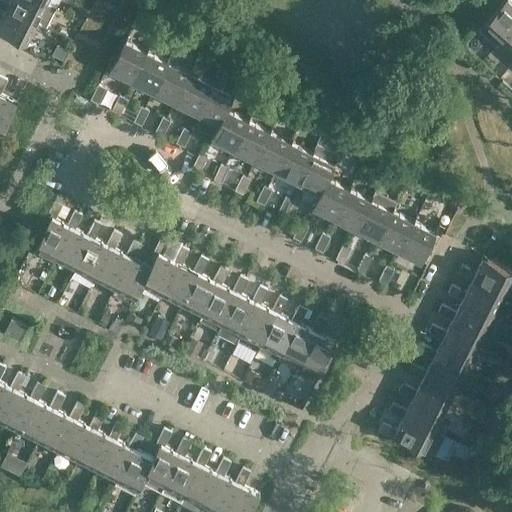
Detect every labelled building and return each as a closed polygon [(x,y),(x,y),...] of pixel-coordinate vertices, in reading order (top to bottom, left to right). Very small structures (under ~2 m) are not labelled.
[(56,6),(47,2),(43,0),(10,0),(10,2),(5,0),(0,0),(0,7),(5,10),(7,7),(37,22),(46,26),(56,6)] [(511,27),(511,2),(509,0),(503,0),(479,28),(496,43),(502,37),(503,38),(511,27)] [(84,19),(89,9),(81,5),(76,15),(84,19)] [(7,7),(5,10),(0,21),(0,28),(27,42),(37,22),(7,7)] [(177,42),(181,33),(159,22),(155,31),(177,42)] [(511,27),(503,38),(511,46),(511,27)] [(48,38),(66,47),(69,40),(51,31),(48,38)] [(109,70),(131,81),(147,51),(124,40),(109,70)] [(63,60),(69,49),(57,43),(52,54),(63,60)] [(168,62),(147,51),(131,81),(153,92),(168,62)] [(485,56),(480,51),(476,56),(481,61),(485,56)] [(189,73),(168,62),(153,92),(174,102),(189,73)] [(211,83),(189,73),(174,102),(196,113),(211,83)] [(0,74),(0,130),(2,131),(17,102),(0,93),(8,78),(0,74)] [(106,87),(98,82),(90,98),(98,103),(106,87)] [(233,94),(211,83),(196,113),(218,124),(226,109),(233,94)] [(274,110),(279,100),(262,91),(257,102),(274,110)] [(121,114),(128,98),(120,94),(112,110),(121,114)] [(141,124),(149,109),(141,104),(133,120),(141,124)] [(248,120),(226,109),(218,124),(211,139),(233,150),(248,120)] [(307,125),(311,117),(305,113),(300,122),(307,125)] [(163,135),(171,120),(162,115),(154,131),(163,135)] [(269,131),(248,120),(233,150),(254,160),(269,131)] [(184,146),(192,130),(184,126),(176,142),(184,146)] [(291,141),(269,131),(254,160),(276,171),(291,141)] [(353,136),(349,134),(343,144),(354,150),(356,146),(353,136)] [(312,152),(291,141),(276,171),(297,182),(312,152)] [(339,153),(317,142),(312,152),(297,182),(319,193),(327,178),(339,153)] [(199,151),(191,167),(200,171),(207,156),(199,151)] [(221,182),(229,167),(221,162),(213,178),(221,182)] [(243,193),(251,177),(242,173),(234,189),(243,193)] [(349,189),(327,178),(319,193),(312,208),(334,219),(349,189)] [(264,204),(272,188),(264,184),(256,199),(264,204)] [(371,200),(349,189),(334,219),(356,229),(371,200)] [(371,200),(356,229),(377,240),(392,210),(397,200),(375,189),(371,200)] [(286,215),(294,199),(285,195),(277,210),(286,215)] [(36,246),(57,256),(72,226),(67,223),(56,218),(63,203),(54,199),(47,213),(51,216),(36,246)] [(449,201),(444,212),(452,217),(458,206),(449,201)] [(74,208),(67,223),(72,226),(57,256),(76,266),(91,236),(86,233),(75,228),(83,213),(74,208)] [(413,221),(392,210),(377,240),(398,251),(413,221)] [(94,218),(86,233),(91,236),(76,266),(96,276),(111,246),(106,243),(95,237),(102,223),(94,218)] [(300,220),(292,236),(301,240),(309,225),(300,220)] [(435,232),(413,221),(398,251),(420,262),(435,232)] [(113,228),(106,243),(111,246),(96,276),(115,286),(130,255),(126,253),(115,247),(122,233),(113,228)] [(322,251),(330,235),(322,231),(314,247),(322,251)] [(170,238),(161,234),(154,249),(158,251),(151,266),(143,281),(163,292),(178,262),(173,259),(162,254),(170,238)] [(143,281),(151,266),(134,257),(142,242),(133,238),(126,253),(130,255),(115,286),(112,292),(132,302),(136,296),(143,281)] [(344,262),(351,246),(343,242),(335,257),(344,262)] [(181,244),(173,259),(178,262),(163,292),(183,301),(198,271),(193,269),(182,263),(189,248),(181,244)] [(365,272),(373,257),(365,252),(357,268),(365,272)] [(200,254),(193,269),(198,271),(183,301),(202,311),(217,281),(212,279),(201,273),(209,258),(200,254)] [(511,272),(511,269),(483,255),(476,270),(461,264),(457,272),(471,280),(473,276),(503,290),(511,272)] [(387,283),(394,267),(386,263),(378,279),(387,283)] [(237,291),(232,289),(221,283),(228,268),(220,264),(212,279),(217,281),(202,311),(199,318),(218,328),(237,291)] [(240,274),(232,289),(237,291),(222,321),(242,331),(257,301),(252,299),(241,293),(248,278),(240,274)] [(473,276),(471,280),(466,290),(452,283),(447,292),(462,299),(463,295),(493,310),(503,290),(473,276)] [(259,284),(252,299),(257,301),(242,331),(261,341),(276,311),(272,309),(260,303),(268,288),(259,284)] [(52,296),(56,288),(50,286),(47,293),(52,296)] [(279,294),(272,309),(276,311),(261,341),(257,348),(277,358),(281,351),(296,321),(291,318),(280,313),(287,298),(279,294)] [(463,295),(462,299),(456,310),(442,303),(438,311),(452,318),(453,315),(483,330),(493,310),(463,295)] [(298,304),(291,318),(296,321),(281,351),(300,361),(315,331),(311,328),(300,323),(307,308),(298,304)] [(105,326),(110,315),(104,312),(98,323),(105,326)] [(129,312),(125,320),(138,326),(142,318),(129,312)] [(157,314),(148,331),(161,338),(169,321),(157,314)] [(318,314),(311,328),(315,331),(300,361),(321,371),(336,341),(319,333),(327,318),(318,314)] [(124,320),(115,315),(108,328),(118,332),(124,320)] [(453,315),(452,318),(446,330),(432,323),(427,331),(442,338),(444,334),(473,349),(483,330),(453,315)] [(11,318),(5,331),(20,338),(26,325),(11,318)] [(168,332),(164,340),(174,345),(178,337),(168,332)] [(444,334),(442,338),(436,349),(422,342),(418,350),(432,358),(434,354),(464,369),(473,349),(444,334)] [(203,342),(192,337),(185,351),(196,356),(203,342)] [(434,354),(432,358),(426,369),(412,362),(408,370),(422,377),(424,374),(454,389),(464,369),(434,354)] [(0,361),(0,415),(14,388),(10,386),(0,380),(0,377),(6,365),(0,361)] [(248,369),(242,380),(262,389),(267,378),(248,369)] [(17,370),(10,386),(14,388),(0,415),(0,417),(19,427),(34,398),(29,395),(18,390),(26,375),(17,370)] [(424,374),(422,377),(416,389),(402,382),(398,390),(412,397),(414,393),(444,408),(454,389),(424,374)] [(281,384),(269,378),(263,390),(275,396),(281,384)] [(37,380),(29,395),(34,398),(19,427),(38,437),(53,407),(49,405),(38,400),(46,384),(37,380)] [(57,390),(49,405),(53,407),(38,437),(58,447),(73,417),(69,415),(57,409),(65,394),(57,390)] [(284,392),(280,390),(276,396),(281,399),(284,392)] [(414,393),(412,397),(407,408),(392,401),(388,410),(402,417),(404,413),(434,428),(444,408),(414,393)] [(77,400),(69,415),(73,417),(58,447),(78,457),(93,427),(88,425),(77,419),(85,404),(77,400)] [(96,410),(88,425),(93,427),(78,457),(97,467),(112,437),(108,435),(97,429),(105,414),(96,410)] [(404,413),(402,417),(397,428),(382,421),(378,430),(393,437),(394,434),(424,448),(434,428),(404,413)] [(116,420),(108,435),(112,437),(97,467),(117,477),(132,447),(128,445),(117,439),(124,424),(116,420)] [(483,429),(471,423),(463,439),(475,445),(483,429)] [(181,452),(176,450),(165,444),(172,430),(163,426),(157,440),(161,442),(153,457),(141,479),(162,489),(181,452)] [(141,479),(153,457),(136,449),(144,434),(135,430),(128,445),(132,447),(117,477),(115,481),(136,491),(141,479)] [(182,499),(185,492),(200,462),(196,459),(185,454),(192,440),(183,436),(176,450),(181,452),(162,489),(182,499)] [(203,446),(196,459),(200,462),(185,492),(205,502),(220,471),(216,469),(204,464),(211,450),(203,446)] [(44,467),(49,457),(39,453),(35,463),(44,467)] [(223,455),(216,469),(220,471),(205,502),(223,511),(224,511),(239,481),(235,479),(224,473),(231,460),(223,455)] [(242,465),(235,479),(239,481),(224,511),(249,511),(260,492),(244,483),(251,469),(242,465)]
